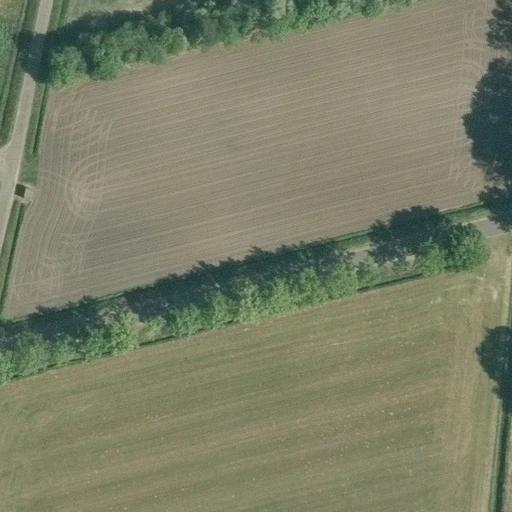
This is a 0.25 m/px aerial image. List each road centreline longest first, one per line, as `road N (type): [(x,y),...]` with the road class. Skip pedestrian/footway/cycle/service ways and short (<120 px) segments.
road 1 (unclassified): [(0,352),(511,223)]
road 2 (unclassified): [(0,227),(50,0)]
